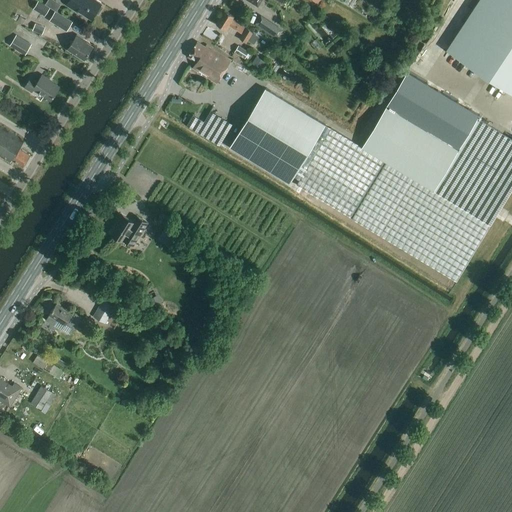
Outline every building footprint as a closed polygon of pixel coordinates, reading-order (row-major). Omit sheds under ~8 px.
[(99,15),(103,8),(101,6),(101,5),(93,0),(70,0),(67,5),(78,12),(79,11),(92,20),(96,13),(99,15)] [(339,0),(328,0),(326,4),(335,11),(342,1),(339,0)] [(511,0),(479,0),(464,24),(470,29),(475,32),(458,58),(510,93),(511,90),(511,0)] [(45,16),(51,7),(40,1),(34,9),(45,16)] [(68,31),(73,22),(56,11),(50,20),(68,31)] [(244,26),(233,19),(234,17),(224,11),(216,24),(226,30),(229,25),(240,32),(244,26)] [(274,37),(278,30),(260,18),(255,25),(274,37)] [(35,24),(32,31),(42,35),(44,28),(35,24)] [(240,39),(247,43),(253,34),(246,30),(240,39)] [(85,60),(94,47),(83,40),(84,39),(77,35),(68,50),(85,60)] [(16,36),(10,46),(24,54),(30,44),(16,36)] [(231,59),(206,41),(202,46),(197,43),(188,57),(196,62),(192,68),(216,83),(231,59)] [(245,57),(249,51),(239,45),(235,51),(245,57)] [(261,70),(265,63),(256,58),(252,65),(261,70)] [(54,82),(42,74),(37,82),(31,77),(24,88),(32,93),(33,91),(51,102),(60,87),(53,83),(54,82)] [(11,84),(7,91),(33,108),(38,100),(11,84)] [(433,190),(442,174),(457,150),(385,107),(361,146),(325,125),(265,89),(232,144),(292,180),(294,176),(299,180),(296,184),(457,281),(491,224),(467,210),(447,198),(433,190)] [(189,121),(186,126),(220,146),(233,125),(211,112),(201,128),(189,121)] [(462,122),(459,126),(470,132),(472,128),(462,122)] [(23,167),(30,156),(20,149),(25,142),(0,126),(0,156),(11,164),(13,161),(23,167)] [(133,223),(122,215),(118,221),(118,222),(111,234),(123,242),(124,241),(133,247),(148,224),(137,217),(133,223)] [(168,225),(162,233),(170,240),(174,235),(175,231),(168,225)] [(152,314),(166,307),(159,293),(146,300),(152,314)] [(125,303),(109,294),(105,302),(103,301),(93,318),(106,325),(115,308),(121,311),(125,303)] [(72,315),(56,304),(46,320),(54,326),(57,321),(65,326),(66,324),(72,328),(73,326),(76,327),(82,318),(73,312),(72,315)] [(49,339),(56,331),(38,314),(30,322),(49,339)] [(163,372),(166,366),(156,361),(152,367),(163,372)] [(12,386),(0,378),(0,401),(10,407),(22,388),(14,383),(12,386)] [(56,395),(42,387),(31,404),(41,410),(46,401),(51,404),(56,395)]
